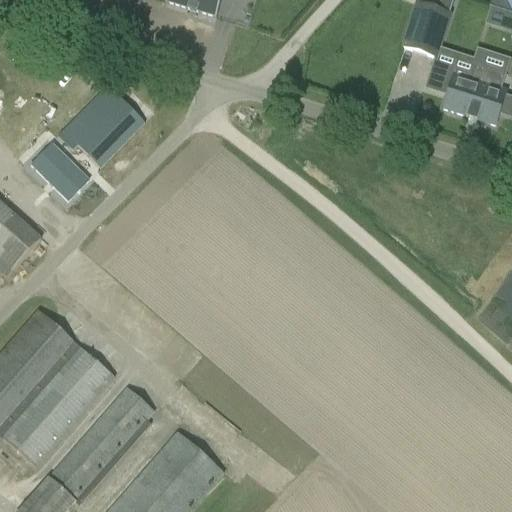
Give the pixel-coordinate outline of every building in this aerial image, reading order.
[(168,0),(167,5),(216,20),(222,0),(168,0)] [(492,0),(489,10),(511,16),(506,2),(499,0),(492,0)] [(403,51),(436,62),(449,18),(417,8),(403,51)] [(454,79),(443,113),(495,129),(499,117),(511,121),(511,117),(511,101),(504,99),(505,95),(498,93),(503,77),(476,69),(471,84),(454,79)] [(77,152),(99,172),(145,127),(108,90),(56,141),(71,157),(77,152)] [(51,149),(32,169),(68,205),(88,185),(51,149)] [(0,275),(7,282),(41,244),(0,207),(0,275)] [(0,440),(35,472),(114,382),(39,315),(0,359),(0,440)] [(79,510),(151,428),(147,425),(154,416),(127,393),(22,511),(69,511),(74,506),(79,510)] [(192,511),(210,492),(224,477),(178,437),(112,511),(192,511)]
